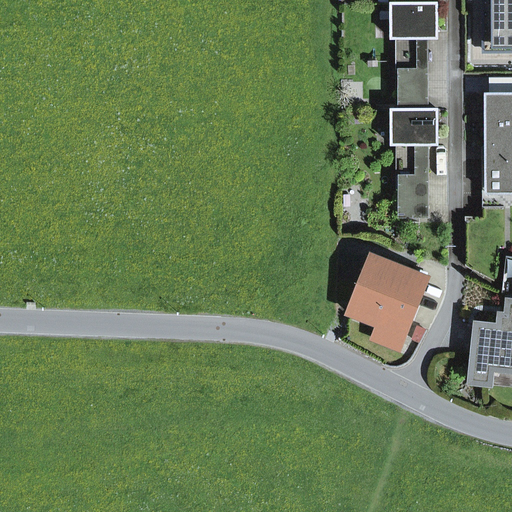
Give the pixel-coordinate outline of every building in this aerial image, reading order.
[(511,0),(482,0),(483,48),(511,48),(511,0)] [(396,40),(396,110),(443,110),(443,4),(395,4),(391,4),(391,40),(396,40)] [(482,217),(465,217),(465,267),(495,282),(499,249),(505,249),(505,194),(511,194),(511,94),(486,94),(486,193),(482,193),(482,217)] [(396,146),(396,218),(444,218),(443,110),(396,110),(392,110),(392,146),(396,146)] [(404,336),(427,279),(372,257),(350,314),(380,326),(402,335),(404,336)] [(498,326),(477,324),(472,369),(475,369),(473,384),(511,388),(511,312),(510,315),(506,314),(499,313),(498,326)] [(375,339),(398,348),(402,335),(380,326),(375,339)]
